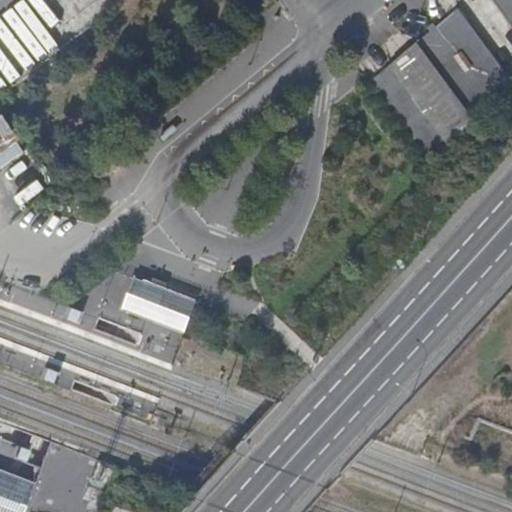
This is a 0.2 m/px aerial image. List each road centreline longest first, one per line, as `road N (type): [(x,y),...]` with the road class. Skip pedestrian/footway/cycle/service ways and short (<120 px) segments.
road 1 (primary): [(511,198),(225,511)]
road 2 (primary): [(273,511),(511,246)]
road 3 (unclassified): [(50,267),(326,44)]
